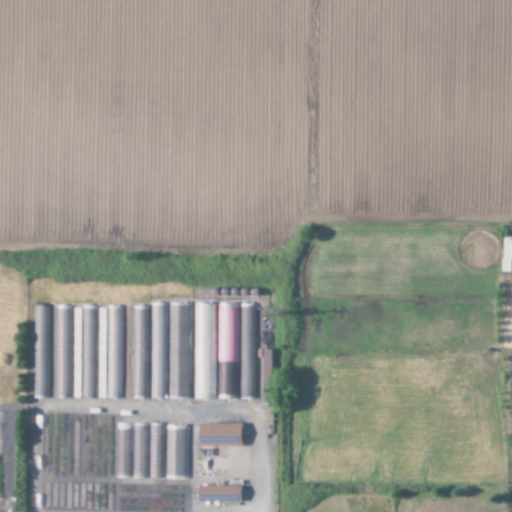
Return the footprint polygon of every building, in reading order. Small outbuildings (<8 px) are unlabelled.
[(149,304),(149,399),(164,399),(165,304),(149,304)] [(188,400),(190,304),(169,304),(167,399),(188,400)] [(214,305),(193,304),(192,400),(213,400),(214,305)] [(218,304),(216,400),(235,400),(236,305),(218,304)] [(238,400),(254,400),(256,305),(239,304),(238,400)] [(49,306),(34,306),(32,398),(47,398),(49,306)] [(70,307),(56,306),(54,399),(69,399),(70,307)] [(96,307),(75,307),(73,399),(94,399),(96,307)] [(147,307),(132,307),(131,399),(146,399),(147,307)] [(120,399),(121,308),(104,308),(104,318),(99,318),(98,399),(120,399)] [(277,351),(264,351),(263,400),(276,400),(277,351)] [(147,424),(117,424),(116,479),(145,479),(145,453),(143,453),(143,449),(146,449),(147,424)] [(162,479),(163,424),(148,424),(147,479),(162,479)] [(245,425),(202,424),(202,445),(244,446),(245,425)] [(186,480),(187,426),(165,426),(164,480),(186,480)] [(244,487),(202,487),(202,503),(244,503),(244,487)]
